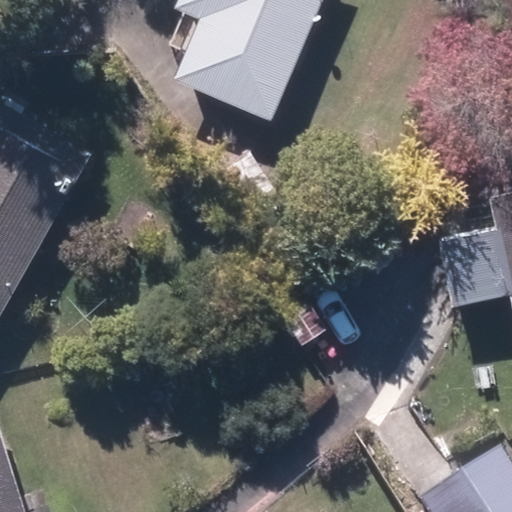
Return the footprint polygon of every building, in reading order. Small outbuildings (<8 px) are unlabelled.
[(186,0),(203,7),(174,73),(266,113),(315,0),(186,0)] [(0,339),(107,146),(2,88),(0,92),(0,339)] [(511,185),(496,188),(503,224),(443,235),(454,297),(511,286),(511,185)] [(0,511),(32,511),(0,399),(0,511)] [(511,511),(511,459),(499,444),(421,507),(425,511),(511,511)]
